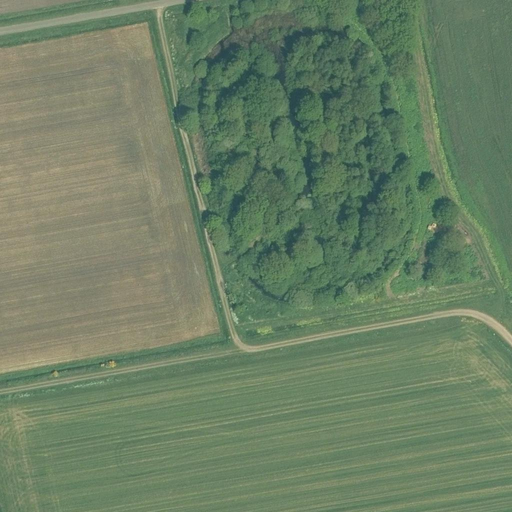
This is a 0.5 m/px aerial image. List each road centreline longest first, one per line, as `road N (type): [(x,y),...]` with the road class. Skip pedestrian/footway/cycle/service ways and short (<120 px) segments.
road 1 (track): [(511,346),(494,328),(450,312),(0,391)]
road 2 (track): [(155,5),(235,350)]
road 3 (unclassified): [(0,31),(187,0)]
